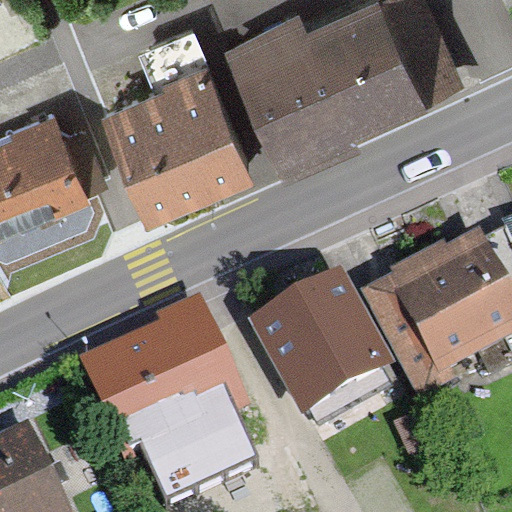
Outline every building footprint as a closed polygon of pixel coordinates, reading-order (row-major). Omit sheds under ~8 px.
[(225,42),(286,171),(355,138),(351,130),(362,125),(462,77),(425,0),(364,0),(312,25),(303,5),(225,42)] [(157,84),(104,106),(149,212),(253,168),(192,25),(141,46),(157,84)] [(0,134),(0,232),(94,195),(58,105),(11,124),(13,130),(0,134)] [(511,217),(503,221),(507,231),(486,241),(511,286),(511,217)] [(396,281),(365,299),(422,400),(452,383),(447,374),(511,337),(511,286),(486,241),(482,233),(448,253),(444,246),(392,276),(396,281)] [(285,383),(305,419),(396,369),(344,274),(252,325),(285,383)] [(80,360),(127,466),(254,412),(203,293),(152,315),(157,327),(80,360)] [(0,511),(72,511),(55,477),(29,423),(0,437),(0,511)]
